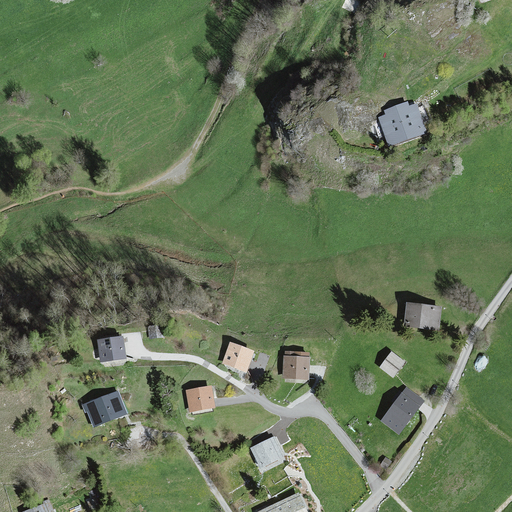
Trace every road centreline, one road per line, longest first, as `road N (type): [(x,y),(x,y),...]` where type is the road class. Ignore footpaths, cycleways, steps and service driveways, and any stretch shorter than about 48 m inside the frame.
road 1 (residential): [(361,511),(436,415),(511,284)]
road 2 (track): [(188,159),(263,0)]
